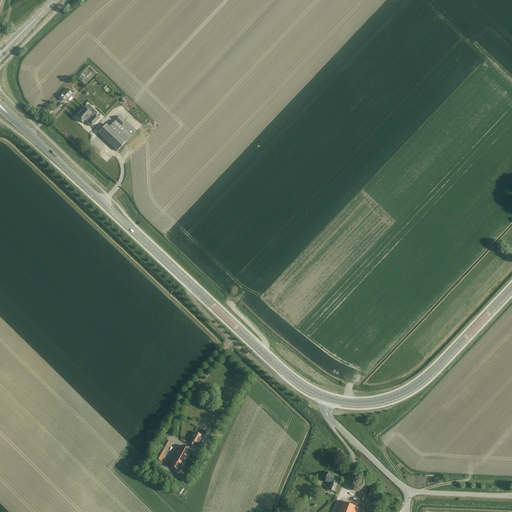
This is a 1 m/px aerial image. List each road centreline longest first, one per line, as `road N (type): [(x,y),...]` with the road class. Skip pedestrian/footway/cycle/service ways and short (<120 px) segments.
road 1 (secondary): [(190,284),(0,106)]
road 2 (secondary): [(357,403),(402,394),(425,378),(511,288)]
road 3 (unclassified): [(296,382),(288,386),(230,341),(190,284)]
road 4 (secondary): [(296,382),(190,284)]
road 5 (unclassified): [(407,492),(327,416),(327,399)]
